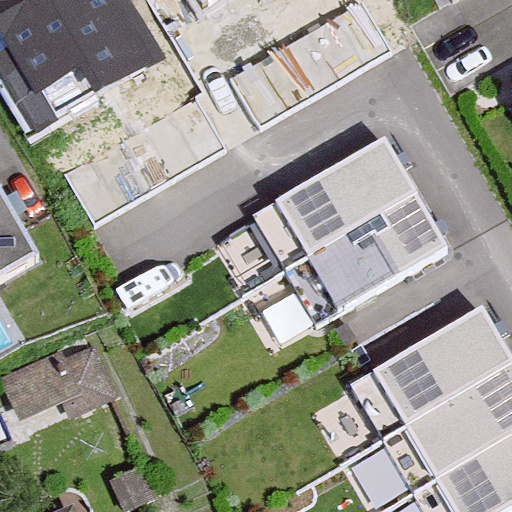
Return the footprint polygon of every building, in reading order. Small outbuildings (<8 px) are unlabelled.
[(123,0),(0,0),(0,49),(38,113),(80,91),(94,121),(165,73),(123,0)] [(274,220),(336,327),(446,265),(385,157),(274,220)] [(0,289),(41,267),(0,195),(0,289)] [(373,388),(444,511),(511,511),(511,377),(481,325),(373,388)] [(60,353),(0,380),(0,388),(21,432),(64,414),(70,426),(119,405),(93,350),(66,363),(60,353)] [(142,473),(109,488),(118,511),(144,511),(157,506),(142,473)]
